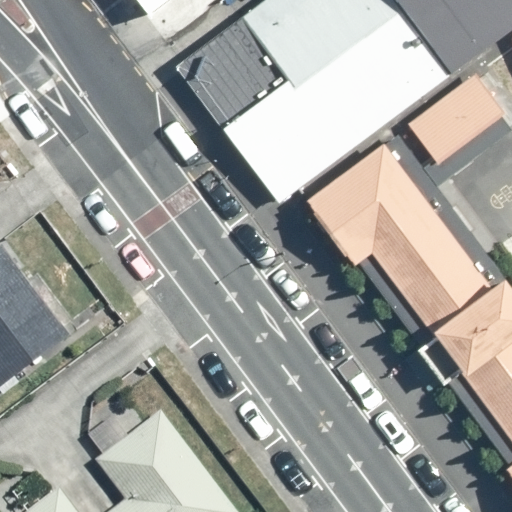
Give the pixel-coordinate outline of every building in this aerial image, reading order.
[(375,0),(242,0),(165,58),(272,201),(435,79),(375,0)] [(511,0),(375,0),(435,79),(511,21),(511,0)] [(511,301),(390,138),(313,196),(511,460),(511,301)] [(0,350),(41,320),(0,264),(0,350)] [(76,511),(59,489),(28,511),(236,511),(160,410),(94,460),(124,500),(108,511),(76,511)]
